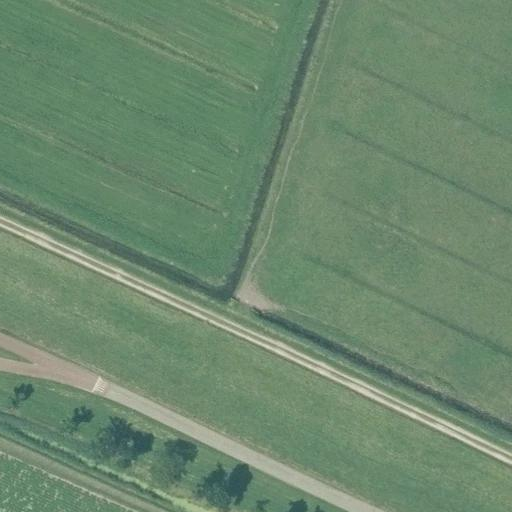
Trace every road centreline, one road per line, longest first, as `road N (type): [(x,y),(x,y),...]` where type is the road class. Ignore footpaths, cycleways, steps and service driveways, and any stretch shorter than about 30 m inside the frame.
road 1 (track): [(0,227),(511,464)]
road 2 (unclassified): [(372,511),(72,374)]
